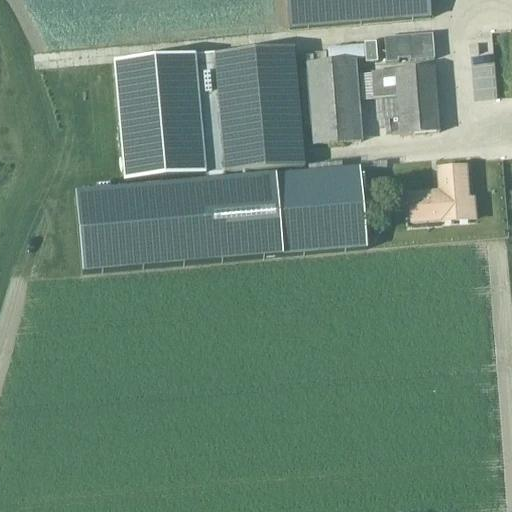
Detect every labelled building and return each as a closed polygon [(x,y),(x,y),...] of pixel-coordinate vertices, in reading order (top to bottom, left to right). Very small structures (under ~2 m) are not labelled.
[(428,0),(286,0),(289,31),(430,20),(428,0)] [(511,0),(503,0),(506,26),(511,25),(511,0)] [(385,64),(401,63),(401,61),(411,61),(411,62),(433,61),(431,37),(383,40),(385,64)] [(374,44),(364,45),(365,64),(375,64),(374,44)] [(293,50),(112,66),(123,186),(303,170),(293,50)] [(355,63),(305,67),(311,148),(361,144),(358,103),(356,77),(355,63)] [(370,76),(358,77),(360,103),(395,100),(397,126),(389,126),(390,138),(438,134),(435,90),(434,70),(370,75),(370,76)] [(383,105),(372,105),(372,130),(384,130),(383,105)] [(465,170),(435,172),(436,191),(406,194),(409,226),(438,224),(476,221),(474,199),(467,199),(465,170)] [(274,178),(281,260),(365,252),(358,171),(274,178)] [(75,196),(74,196),(81,277),(281,260),(274,178),(123,191),(75,196)]
